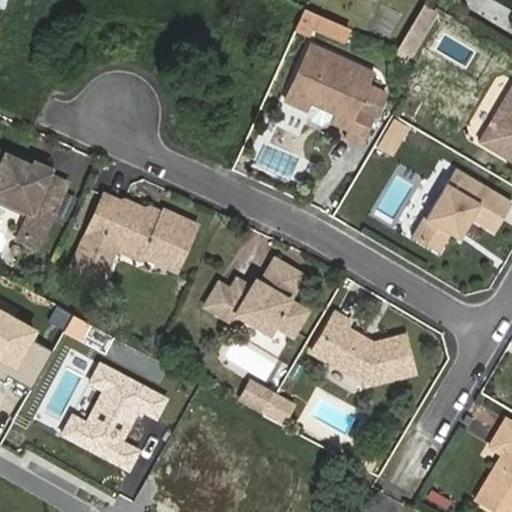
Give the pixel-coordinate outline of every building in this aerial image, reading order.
[(438,6),(428,0),(424,0),(412,19),(425,27),(438,6)] [(511,0),(496,0),(511,9),(511,0)] [(316,14),(304,10),(295,29),(308,34),(311,26),(340,37),(344,26),(316,14)] [(410,56),(425,27),(412,19),(395,47),(410,56)] [(374,74),(312,46),(286,104),(309,114),(313,106),(332,114),(328,123),(346,131),(343,138),(361,146),(385,95),(369,87),(374,74)] [(511,88),(477,144),(511,164),(511,88)] [(387,148),(394,137),(386,132),(379,143),(387,148)] [(49,167),(34,160),(31,165),(21,161),(20,153),(12,149),(5,154),(0,151),(0,193),(31,208),(27,217),(22,228),(42,238),(68,184),(47,174),(49,167)] [(31,165),(34,160),(20,153),(21,161),(31,165)] [(499,216),(503,218),(511,203),(457,172),(426,223),(423,221),(412,238),(433,251),(445,234),(450,237),(459,243),(473,220),(489,231),(499,216)] [(0,203),(27,217),(31,208),(0,193),(0,203)] [(161,215),(148,209),(125,199),(123,203),(105,195),(87,235),(72,268),(100,281),(116,248),(132,239),(148,246),(150,256),(177,268),(197,224),(164,209),(163,211),(161,215)] [(151,205),(148,209),(161,215),(163,211),(151,205)] [(494,233),(503,218),(499,216),(489,231),(494,233)] [(37,247),(42,238),(22,228),(17,237),(37,247)] [(438,255),(450,237),(445,234),(433,251),(438,255)] [(142,260),(150,256),(148,246),(132,239),(116,248),(142,260)] [(230,288),(216,313),(239,326),(243,318),(272,334),(278,323),(297,334),(310,310),(292,300),(307,274),(276,257),(261,283),(263,285),(259,292),(251,287),(236,279),(230,288)] [(255,280),(251,287),(259,292),(263,285),(261,283),(255,280)] [(205,306),(216,313),(230,288),(220,282),(205,306)] [(38,331),(0,310),(0,376),(33,395),(57,352),(33,339),(38,331)] [(340,312),(336,319),(351,328),(356,320),(340,312)] [(333,362),(356,376),(369,382),(416,372),(408,335),(376,343),(369,344),(364,342),(363,334),(351,328),(336,319),(316,352),(333,362)] [(376,343),(363,334),(364,342),(369,344),(376,343)] [(270,375),(275,356),(234,346),(229,364),(270,375)] [(349,389),(356,376),(333,362),(326,375),(349,389)] [(165,399),(98,365),(88,385),(98,390),(84,417),(74,412),(61,436),(128,471),(141,447),(127,440),(140,414),(154,421),(165,399)] [(248,385),(238,401),(262,414),(271,399),(248,385)] [(288,409),(271,399),(262,414),(280,423),(288,409)] [(508,447),(504,453),(478,498),(504,511),(511,511),(511,420),(509,419),(498,437),(506,442),(508,447)] [(493,447),(504,453),(508,447),(506,442),(498,437),(493,447)]
